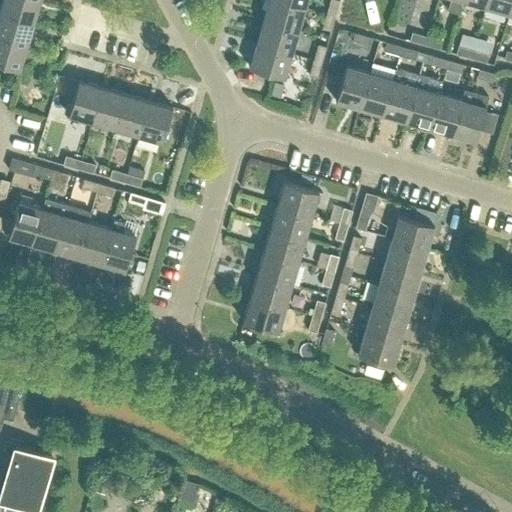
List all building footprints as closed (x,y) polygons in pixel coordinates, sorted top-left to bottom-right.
[(0,0),(0,10),(32,20),(37,0),(0,0)] [(286,0),(265,0),(261,18),(296,28),(303,5),(286,0)] [(327,0),(325,11),(333,13),(337,0),(327,0)] [(448,0),(446,9),(458,12),(461,0),(448,0)] [(485,0),(484,4),(507,11),(510,0),(485,0)] [(0,10),(0,35),(25,43),(32,20),(0,10)] [(320,26),(329,29),(333,13),(325,11),(320,26)] [(261,18),(254,41),(290,51),(296,28),(261,18)] [(410,29),(408,38),(423,42),(425,34),(410,29)] [(350,39),(366,44),(368,35),(353,31),(350,39)] [(438,47),(440,38),(425,34),(423,42),(438,47)] [(0,35),(0,61),(18,67),(25,43),(0,35)] [(382,49),(397,53),(400,45),(385,40),(382,49)] [(283,75),(290,51),(254,41),(247,65),(283,75)] [(316,42),(311,57),(320,60),(324,45),(316,42)] [(454,51),(469,56),(471,47),(456,43),(454,51)] [(397,53),(413,57),(415,49),(400,45),(397,53)] [(486,52),(471,47),(469,56),(484,60),(486,52)] [(502,56),(511,59),(511,50),(504,48),(502,56)] [(428,62),(444,67),(446,58),(431,54),(428,62)] [(307,73),(316,75),(320,60),(311,57),(307,73)] [(444,67),(459,71),(461,62),(446,58),(444,67)] [(333,98),(357,105),(367,70),(343,63),(333,98)] [(368,70),(367,70),(357,105),(380,112),(390,76),(377,73),(380,66),(370,63),(368,70)] [(391,77),(390,76),(380,112),(403,119),(414,83),(401,80),(404,69),(394,66),(391,77)] [(475,76),(491,80),(493,72),(478,67),(475,76)] [(415,84),(414,83),(403,119),(426,125),(437,90),(438,90),(441,79),(418,73),(415,84)] [(66,113),(90,120),(100,84),(76,77),(66,113)] [(90,120),(113,126),(123,90),(100,84),(90,120)] [(473,139),(484,104),(487,94),(464,87),(461,97),(460,97),(449,132),(473,139)] [(113,126),(136,133),(146,97),(123,90),(113,126)] [(426,125),(449,132),(460,97),(438,90),(437,90),(426,125)] [(170,104),(146,97),(136,133),(160,140),(170,104)] [(27,118),(49,121),(50,108),(29,106),(27,118)] [(62,163),(76,167),(79,158),(64,154),(62,163)] [(35,172),(49,176),(51,167),(36,163),(11,156),(8,167),(34,175),(35,172)] [(76,167),(92,171),(94,163),(79,158),(76,167)] [(66,172),(51,167),(49,176),(64,180),(66,172)] [(108,176),(122,180),(125,172),(110,167),(108,176)] [(122,180),(138,185),(141,176),(125,172),(122,180)] [(80,186),(95,190),(98,181),(83,177),(80,186)] [(310,213),(317,189),(281,178),(274,202),(310,213)] [(98,181),(95,190),(110,194),(113,185),(98,181)] [(126,198),(142,203),(141,206),(160,212),(163,200),(144,195),(129,190),(126,198)] [(361,202),(356,217),(354,226),(364,228),(369,213),(373,207),(377,194),(363,191),(361,202)] [(29,241),(53,248),(65,203),(44,197),(42,206),(40,205),(29,241)] [(6,234),(29,241),(40,205),(16,198),(6,234)] [(303,236),(310,213),(274,202),(267,225),(303,236)] [(76,254),(86,219),(89,210),(65,203),(53,248),(76,254)] [(342,206),(338,221),(346,223),(351,208),(342,206)] [(389,236),(425,246),(432,223),(396,212),(393,225),(386,224),(383,234),(389,236)] [(112,217),(109,225),(99,261),(123,268),(133,232),(121,229),(123,221),(112,217)] [(76,254),(99,261),(109,225),(86,219),(76,254)] [(333,236),(342,239),(346,223),(338,221),(333,236)] [(297,259),(303,236),(267,225),(260,249),(297,259)] [(351,234),(347,249),(355,251),(360,236),(351,234)] [(389,236),(383,259),(418,270),(425,246),(389,236)] [(290,283),(297,259),(260,249),(254,272),(290,283)] [(347,249),(342,264),(351,266),(355,251),(347,249)] [(329,252),(324,267),(333,270),(337,254),(329,252)] [(383,259),(376,282),(411,293),(418,270),(383,259)] [(320,282),(328,285),(333,270),(324,267),(320,282)] [(283,306),(290,283),(254,272),(247,295),(283,306)] [(511,277),(506,276),(503,284),(511,287),(511,286),(511,277)] [(338,280),(333,295),(342,297),(346,282),(338,280)] [(376,282),(369,305),(405,316),(411,293),(376,282)] [(503,284),(499,299),(508,302),(511,287),(503,284)] [(276,330),(283,306),(247,295),(240,319),(276,330)] [(333,295),(329,310),(337,312),(342,297),(333,295)] [(315,298),(311,314),(319,316),(324,300),(315,298)] [(369,305),(362,329),(398,339),(405,316),(369,305)] [(307,329),(315,331),(319,316),(311,314),(307,329)] [(324,327),(319,342),(328,345),(332,329),(324,327)] [(391,363),(398,339),(362,329),(355,353),(391,363)] [(0,420),(1,417),(10,420),(20,385),(0,379),(0,420)] [(0,511),(31,511),(50,453),(16,443),(7,475),(0,472),(0,511)]
